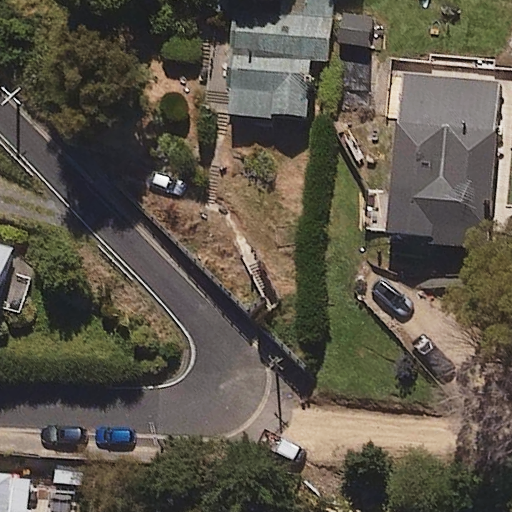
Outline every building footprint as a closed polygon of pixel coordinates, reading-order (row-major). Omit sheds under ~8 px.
[(331,63),(337,0),(279,0),(278,15),(236,11),(226,112),(304,120),(310,60),(331,63)] [(373,19),(344,12),(337,43),(366,49),(373,19)] [(502,82),(401,72),(385,234),(486,244),(502,82)] [(0,281),(11,246),(0,242),(0,281)] [(9,479),(10,474),(0,473),(0,511),(29,511),(32,482),(9,479)]
